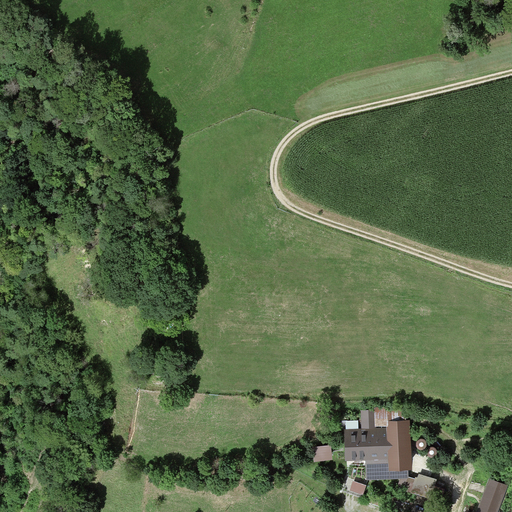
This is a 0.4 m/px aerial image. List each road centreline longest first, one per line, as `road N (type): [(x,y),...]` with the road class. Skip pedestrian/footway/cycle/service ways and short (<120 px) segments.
road 1 (track): [(511,285),(307,216),(277,195),(271,168),(287,135),(325,115),(511,71)]
road 2 (track): [(14,274),(52,345),(77,426),(92,444),(177,473),(294,463)]
